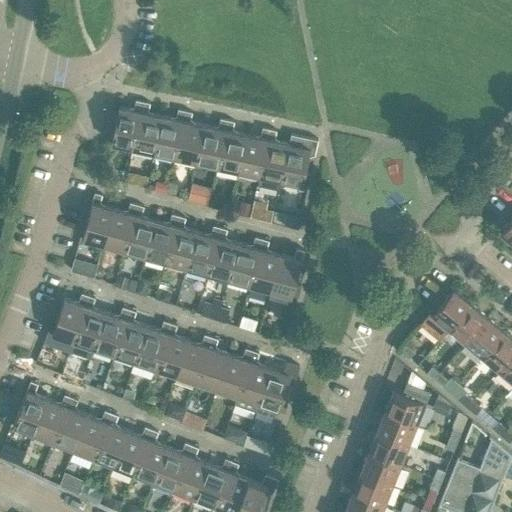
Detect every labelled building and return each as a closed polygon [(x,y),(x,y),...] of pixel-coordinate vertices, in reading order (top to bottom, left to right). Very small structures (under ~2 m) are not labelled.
[(133,146),(142,100),(135,99),(133,108),(118,105),(111,141),(133,146)] [(154,150),(161,114),(148,111),(150,102),(142,100),(133,146),(154,150)] [(175,155),(185,109),(177,108),(175,117),(161,114),(154,150),(175,155)] [(196,160),(204,123),(190,120),(192,111),(185,109),(175,155),(196,160)] [(217,164),(227,118),(220,117),(218,126),(204,123),(196,160),(217,164)] [(238,169),(246,132),(232,129),(234,120),(227,118),(217,164),(238,169)] [(259,173),(269,128),(262,126),(260,135),(246,132),(238,169),(259,173)] [(280,178),(288,142),(274,139),(276,129),(269,128),(259,173),(280,178)] [(302,183),(309,150),(315,151),(318,138),(290,132),(288,142),(280,178),(302,183)] [(128,171),(125,181),(146,186),(148,177),(128,171)] [(156,180),(154,188),(166,190),(168,183),(156,180)] [(192,183),(188,198),(207,203),(211,188),(192,183)] [(103,242),(113,206),(99,203),(102,193),(94,191),(82,236),(103,242)] [(124,248),(137,203),(129,201),(127,210),(113,206),(103,242),(124,248)] [(145,254),(155,218),(141,214),(144,205),(137,203),(124,248),(145,254)] [(166,259),(178,214),(171,212),(169,222),(155,218),(145,254),(166,259)] [(187,265),(196,229),(183,226),(185,216),(178,214),(166,259),(187,265)] [(511,240),(511,215),(500,230),(511,240)] [(207,271),(220,226),(213,224),(210,233),(196,229),(187,265),(207,271)] [(228,277),(238,241),(224,237),(227,228),(220,226),(207,271),(228,277)] [(249,282),(261,237),(254,235),(252,245),(238,241),(228,277),(249,282)] [(270,288),(280,252),(266,249),(269,239),(261,237),(249,282),(270,288)] [(291,294),(304,249),(296,247),(293,256),(280,252),(270,288),(291,294)] [(447,329),(470,302),(452,287),(430,314),(427,312),(418,324),(438,340),(447,329)] [(85,303),(88,294),(81,292),(78,301),(64,296),(53,327),(49,326),(44,341),(69,350),(85,303)] [(94,345),(106,310),(92,305),(95,296),(88,294),(85,303),(69,350),(90,357),(94,345)] [(217,318),(220,305),(212,302),(207,315),(217,318)] [(463,342),(486,315),(470,302),(447,329),(463,342)] [(126,317),(129,308),(122,305),(119,314),(106,310),(94,345),(114,352),(126,317)] [(230,308),(220,305),(217,318),(225,321),(230,308)] [(135,359),(146,324),(133,319),(136,310),(129,308),(126,317),(114,352),(135,359)] [(243,313),(239,325),(254,331),(258,318),(243,313)] [(480,356),(503,329),(486,315),(463,342),(480,356)] [(167,330),(170,321),(163,319),(160,328),(146,324),(135,359),(155,366),(167,330)] [(175,373),(187,337),(174,333),(177,324),(170,321),(167,330),(155,366),(175,373)] [(497,370),(511,351),(511,336),(503,329),(480,356),(497,370)] [(208,344),(211,335),(204,333),(201,342),(187,337),(175,373),(196,379),(208,344)] [(216,386),(228,351),(215,347),(218,337),(211,335),(208,344),(196,379),(216,386)] [(408,357),(414,350),(406,343),(400,350),(408,357)] [(249,358),(252,349),(245,347),(242,356),(228,351),(216,386),(237,393),(249,358)] [(257,400),(269,365),(256,360),(259,351),(252,349),(249,358),(237,393),(257,400)] [(507,393),(511,386),(511,351),(497,370),(511,382),(511,385),(507,392),(507,393)] [(281,400),(287,381),(293,383),(299,365),(286,360),(282,369),(269,365),(257,400),(255,408),(282,417),(287,401),(281,400)] [(440,371),(431,364),(426,371),(434,378),(440,371)] [(442,385),(448,378),(440,371),(434,378),(442,385)] [(33,431),(47,397),(34,391),(38,382),(30,379),(13,423),(33,431)] [(417,423),(425,402),(430,390),(406,381),(402,393),(392,389),(384,410),(417,423)] [(473,399),(465,392),(459,399),(467,406),(473,399)] [(54,439),(71,396),(64,393),(61,402),(47,397),(33,431),(54,439)] [(74,447),(87,413),(74,407),(78,398),(71,396),(54,439),(74,447)] [(475,413),(481,406),(473,399),(467,406),(475,413)] [(93,455),(111,412),(104,409),(101,418),(87,413),(74,447),(93,455)] [(186,410),(182,420),(203,429),(207,418),(186,410)] [(409,443),(417,423),(384,410),(376,430),(409,443)] [(114,463),(127,428),(114,423),(118,414),(111,412),(93,455),(114,463)] [(501,434),(506,427),(498,420),(492,427),(501,434)] [(134,471),(151,428),(144,425),(141,434),(127,428),(114,463),(134,471)] [(457,440),(461,429),(453,426),(449,436),(457,440)] [(511,436),(511,431),(506,427),(501,434),(509,441),(511,436)] [(154,479),(167,444),(154,439),(158,430),(151,428),(134,471),(154,479)] [(401,463),(409,443),(376,430),(368,450),(401,463)] [(453,449),(457,440),(449,436),(445,446),(453,449)] [(511,476),(511,452),(491,436),(479,465),(457,456),(448,480),(494,498),(504,473),(511,476)] [(174,487),(191,443),(185,441),(181,450),(167,444),(154,479),(174,487)] [(194,495),(207,460),(195,455),(198,446),(191,443),(174,487),(194,495)] [(393,484),(401,463),(368,450),(360,470),(393,484)] [(214,503),(231,459),(225,457),(221,466),(207,460),(194,495),(214,503)] [(234,511),(248,476),(235,471),(238,462),(231,459),(214,503),(234,511)] [(441,480),(445,470),(437,466),(433,476),(441,480)] [(385,504),(393,484),(360,470),(352,490),(385,504)] [(259,509),(268,487),(274,489),(278,478),(265,473),(261,482),(248,476),(234,511),(233,511),(264,511),(259,509)] [(437,489),(441,480),(433,476),(429,486),(437,489)] [(488,511),(493,502),(494,498),(448,480),(438,503),(461,511),(460,511),(488,511)] [(347,511),(381,511),(385,504),(352,490),(344,511),(347,511)]
